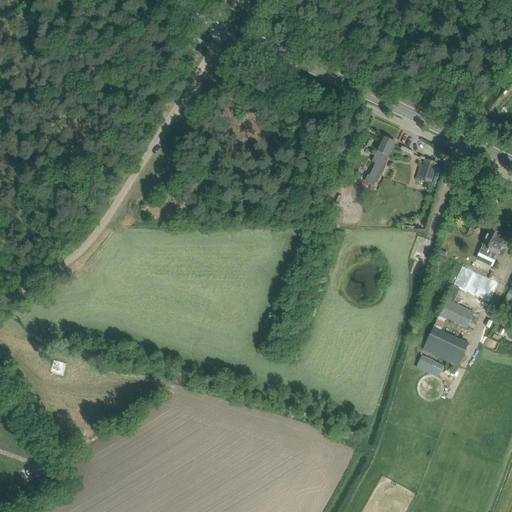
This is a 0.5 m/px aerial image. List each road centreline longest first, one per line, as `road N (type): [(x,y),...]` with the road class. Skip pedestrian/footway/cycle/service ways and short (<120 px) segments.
road 1 (tertiary): [(511,162),(170,0)]
road 2 (track): [(103,222),(236,0)]
road 3 (track): [(0,303),(68,263),(103,222)]
